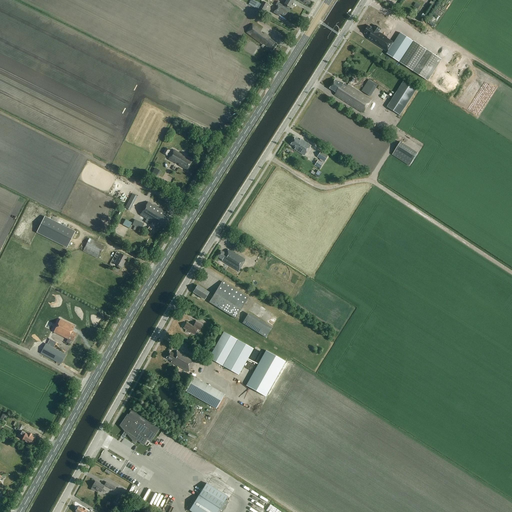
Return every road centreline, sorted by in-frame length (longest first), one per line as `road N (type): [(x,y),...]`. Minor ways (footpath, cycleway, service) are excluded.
road 1 (unclassified): [(56,511),(209,242),(363,0)]
road 2 (primary): [(90,385),(328,0)]
road 3 (track): [(266,154),(320,186),(370,179),(511,271)]
road 4 (primary): [(20,511),(90,385)]
